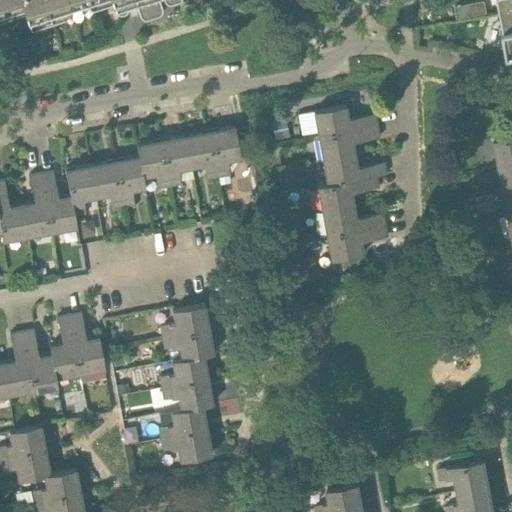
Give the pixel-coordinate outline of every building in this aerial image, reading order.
[(0,0),(0,21),(5,20),(25,13),(30,30),(112,3),(116,13),(118,15),(121,16),(123,15),(124,15),(125,14),(126,12),(128,8),(126,4),(130,3),(135,2),(140,18),(141,19),(143,20),(145,21),(147,21),(158,17),(161,16),(162,15),(163,13),(163,11),(163,10),(163,8),(161,1),(163,0),(164,0),(165,3),(166,4),(167,5),(169,5),(171,5),(182,2),(181,0),(0,0)] [(511,0),(496,0),(499,13),(511,10),(511,0)] [(511,10),(499,13),(507,57),(511,56),(511,10)] [(313,111),(318,136),(377,125),(375,114),(348,119),(346,105),(313,111)] [(285,119),(272,121),(275,139),(288,137),(285,119)] [(377,125),(318,136),(323,161),(355,154),(353,143),(379,138),(377,125)] [(235,126),(209,131),(218,178),(231,176),(229,162),(241,160),(235,126)] [(218,178),(209,131),(185,135),(191,168),(205,166),(207,180),(218,178)] [(191,168),(185,135),(160,140),(169,187),(181,185),(178,171),(191,168)] [(511,136),(494,140),(499,165),(511,162),(511,136)] [(169,187),(160,140),(137,144),(139,156),(143,177),(144,177),(155,175),(158,189),(169,187)] [(280,166),(278,152),(270,154),(272,167),(280,166)] [(323,161),(327,184),(328,186),(376,176),(386,174),(384,162),(357,167),(355,154),(323,161)] [(143,177),(139,156),(114,160),(122,208),(136,205),(133,191),(146,189),(144,177),(143,177)] [(122,208),(114,160),(90,165),(95,198),(110,195),(112,209),(122,208)] [(511,162),(499,165),(503,189),(511,187),(511,162)] [(95,198),(90,165),(65,169),(70,196),(74,217),(75,216),(87,214),(84,200),(95,198)] [(74,217),(70,196),(58,198),(53,171),(41,173),(51,232),(77,227),(75,216),(74,217)] [(51,232),(41,173),(29,175),(34,202),(21,204),(27,236),(51,232)] [(318,186),(322,211),(354,205),(351,193),(378,188),(376,176),(328,186),(327,184),(318,186)] [(27,236),(21,204),(9,207),(4,180),(0,180),(0,225),(1,230),(3,241),(27,236)] [(511,187),(503,189),(508,213),(511,212),(511,187)] [(354,205),(322,211),(327,235),(385,224),(383,213),(356,218),(354,205)] [(385,224),(327,235),(332,260),(363,254),(361,241),(387,236),(385,224)] [(302,254),(300,243),(292,244),(294,256),(302,254)] [(47,278),(46,268),(35,270),(37,280),(47,278)] [(160,326),(162,337),(209,328),(204,304),(172,309),(175,323),(160,326)] [(68,314),(79,374),(104,369),(99,337),(86,339),(81,312),(68,314)] [(55,378),(56,378),(79,374),(68,314),(57,316),(62,344),(49,347),(50,354),(55,378)] [(209,328),(162,337),(165,349),(179,346),(181,358),(203,354),(203,355),(213,353),(209,328)] [(21,331),(32,391),(58,386),(56,378),(55,378),(50,354),(38,356),(33,329),(21,331)] [(2,362),(8,395),(32,391),(21,331),(9,333),(14,360),(2,362)] [(125,363),(123,354),(112,356),(114,365),(125,363)] [(203,354),(181,358),(171,360),(174,373),(159,376),(161,387),(208,378),(203,355),(203,354)] [(208,378),(161,387),(164,399),(178,397),(180,408),(202,404),(202,406),(213,404),(208,378)] [(130,392),(128,382),(115,384),(117,394),(130,392)] [(202,404),(180,408),(172,410),(174,423),(159,426),(161,437),(207,428),(202,406),(202,404)] [(0,445),(0,457),(45,449),(41,425),(9,430),(11,444),(0,445)] [(207,428),(161,437),(163,450),(178,447),(180,460),(212,453),(207,428)] [(45,449),(0,457),(0,466),(1,470),(16,467),(18,479),(44,475),(50,474),(49,472),(45,449)] [(456,478),(458,490),(489,484),(484,459),(439,468),(441,480),(456,478)] [(32,489),(34,502),(80,493),(75,468),(49,472),(50,474),(44,475),(46,486),(32,489)] [(344,511),(364,508),(359,483),(328,489),(330,502),(316,505),(316,507),(317,511),(344,511)] [(489,484),(458,490),(461,503),(446,505),(447,511),(475,511),(494,508),(489,484)] [(83,511),(80,493),(34,502),(35,511),(39,511),(50,510),(50,511),(83,511)]
